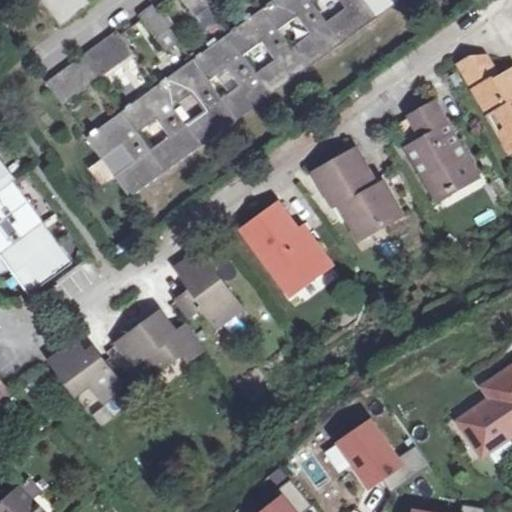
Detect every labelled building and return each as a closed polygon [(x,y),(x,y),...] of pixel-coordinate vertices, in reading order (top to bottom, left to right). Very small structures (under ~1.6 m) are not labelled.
[(42,0),(62,27),(92,5),(88,0),(42,0)] [(278,0),(87,139),(104,160),(123,146),(136,163),(117,178),(132,200),(405,0),(278,0)] [(182,0),(203,27),(216,17),(202,0),(182,0)] [(167,52),(180,42),(153,6),(140,16),(167,52)] [(47,83),(64,106),(134,54),(117,31),(47,83)] [(460,66),(510,151),(511,149),(511,69),(498,77),(486,56),(470,61),(460,66)] [(397,128),(411,151),(417,148),(420,154),(414,157),(439,200),(479,177),(437,105),(397,128)] [(417,148),(411,151),(414,157),(420,154),(417,148)] [(316,175),(334,205),(344,200),(365,237),(400,217),(382,186),(371,192),(367,186),(374,182),(356,152),(316,175)] [(0,193),(14,183),(0,162),(0,193)] [(14,183),(0,193),(0,257),(1,256),(45,224),(14,183)] [(288,295),(318,273),(313,266),(325,258),(308,235),(301,240),(296,234),(298,232),(278,205),(243,232),(288,295)] [(45,224),(1,256),(31,297),(75,265),(45,224)] [(129,238),(136,248),(151,237),(144,228),(129,238)] [(242,310),(201,253),(176,270),(191,291),(177,302),(190,318),(202,310),(216,329),(242,310)] [(313,266),(318,273),(330,265),(325,258),(313,266)] [(189,362),(204,352),(186,328),(174,337),(158,316),(120,345),(135,366),(145,358),(157,374),(184,355),(189,362)] [(103,403),(123,388),(95,350),(87,355),(77,343),(51,362),(76,395),(89,385),(103,403)] [(460,423),(483,456),(511,437),(511,368),(487,386),(495,398),(460,423)] [(0,403),(10,394),(9,393),(0,383),(0,403)] [(373,489),(387,479),(396,492),(431,467),(418,448),(399,460),(373,423),(342,445),(373,489)] [(307,511),(313,507),(292,481),(278,492),(283,499),(267,511),(307,511)] [(29,504),(33,501),(20,487),(16,490),(29,504)] [(43,511),(33,501),(29,504),(16,490),(0,506),(0,511),(43,511)]
